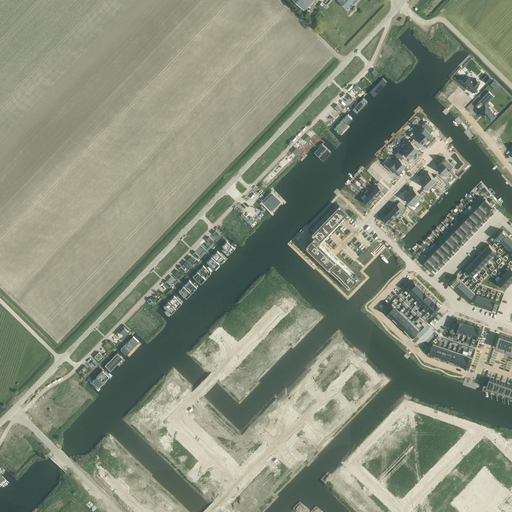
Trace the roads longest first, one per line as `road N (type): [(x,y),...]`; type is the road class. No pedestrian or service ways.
road 1 (unclassified): [(14,408),(406,0)]
road 2 (residential): [(285,304),(172,414),(243,481)]
road 3 (residential): [(399,511),(351,461),(405,404),(478,429)]
road 4 (residential): [(481,364),(476,379),(426,362),(370,308),(412,263)]
road 5 (track): [(453,101),(447,96),(471,71),(401,5)]
